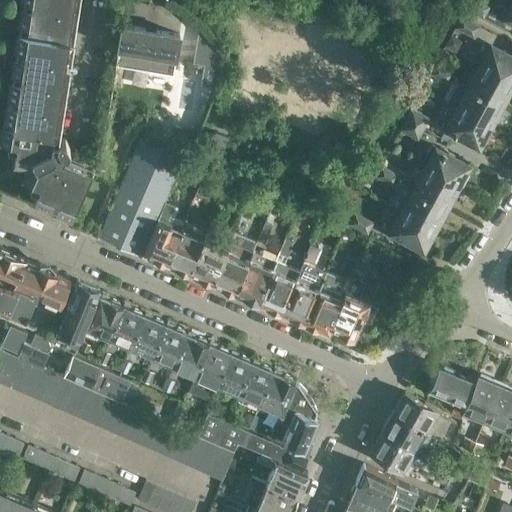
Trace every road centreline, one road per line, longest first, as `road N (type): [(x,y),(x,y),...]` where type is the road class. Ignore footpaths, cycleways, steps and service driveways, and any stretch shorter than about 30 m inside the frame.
road 1 (residential): [(373,384),(0,219)]
road 2 (residential): [(316,511),(373,384)]
road 3 (residential): [(373,384),(456,294)]
